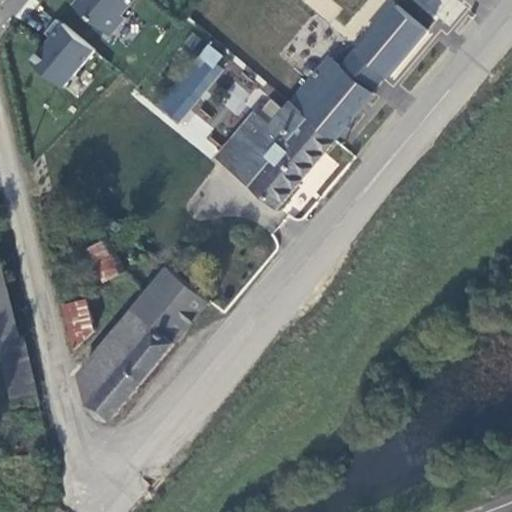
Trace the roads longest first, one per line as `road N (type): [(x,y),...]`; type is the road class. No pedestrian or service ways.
road 1 (unclassified): [(511,10),(112,487)]
road 2 (unclassified): [(0,134),(79,453),(112,487)]
